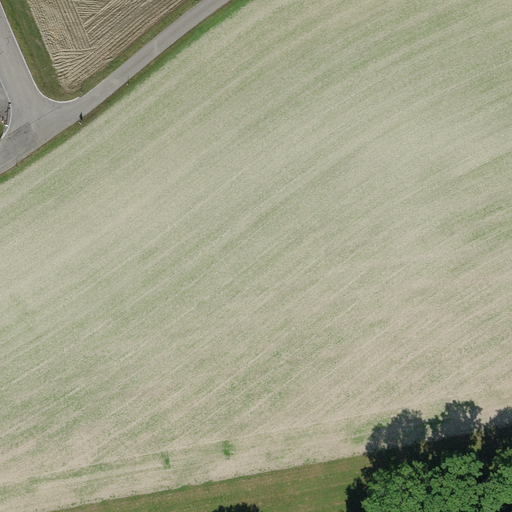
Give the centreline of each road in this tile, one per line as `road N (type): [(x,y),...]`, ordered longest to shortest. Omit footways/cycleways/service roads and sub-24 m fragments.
road 1 (track): [(222,0),(41,135)]
road 2 (residential): [(0,159),(41,135),(0,33)]
